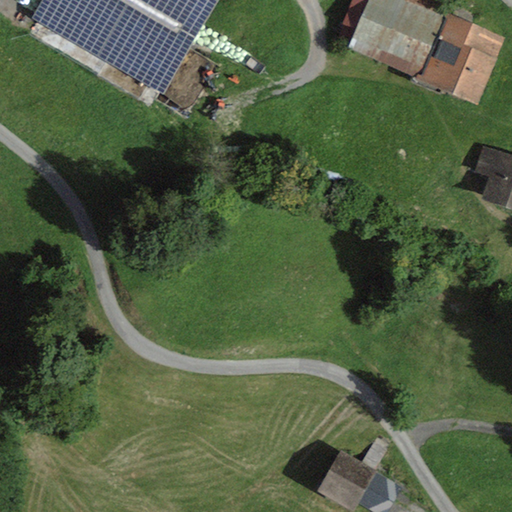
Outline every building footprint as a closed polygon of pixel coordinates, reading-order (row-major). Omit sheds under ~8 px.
[(51,0),(41,18),(167,92),(220,0),(51,0)] [(451,7),(433,0),(375,0),(375,1),(373,0),(356,0),(339,41),(355,48),(353,52),(421,79),(448,13),(451,7)] [(508,38),(448,13),(421,79),(483,105),(501,60),(499,59),(508,38)] [(511,155),(486,148),(479,173),(495,178),(488,202),(511,209),(511,155)] [(392,511),(406,488),(347,454),(324,493),(356,511),(360,511),(364,506),(373,511),(392,511)]
